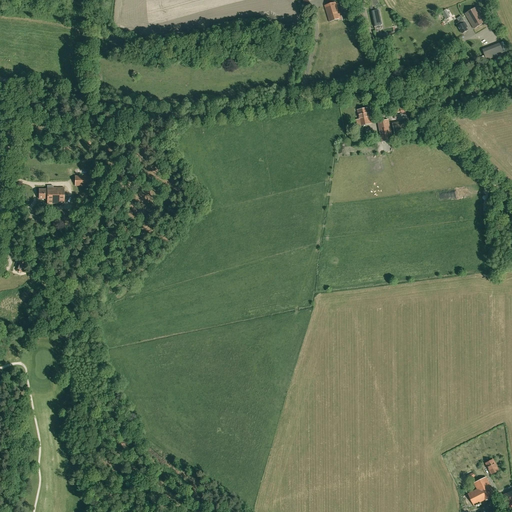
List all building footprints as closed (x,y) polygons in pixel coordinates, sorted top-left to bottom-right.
[(349,1),(339,4),(343,16),(353,14),(349,1)] [(329,22),(341,19),(336,2),(324,6),(329,22)] [(465,14),(474,28),(485,22),(477,7),(465,14)] [(446,10),(442,12),(446,20),(450,17),(446,10)] [(380,11),(372,13),(374,27),(382,25),(380,11)] [(456,24),(462,34),(468,30),(466,28),(467,27),(463,20),(461,16),(457,19),(459,22),(456,24)] [(505,53),(501,43),(481,51),(485,61),(505,53)] [(358,110),(359,119),(361,125),(370,123),(367,108),(358,110)] [(392,140),(388,120),(378,122),(382,142),(392,140)] [(410,131),(408,120),(392,123),(394,134),(410,131)] [(75,176),(75,186),(91,186),(91,176),(75,176)] [(47,186),(47,189),(39,189),(39,199),(47,200),(47,204),(64,204),(64,200),(67,200),(67,191),(64,191),(64,188),(64,187),(53,187),(53,186),(47,186)] [(23,262),(22,264),(18,263),(15,271),(22,273),(24,267),(25,265),(27,266),(28,263),(23,262)] [(498,471),(496,466),(495,467),(494,465),(495,464),(493,460),(485,463),(491,474),(498,471)] [(474,506),(495,495),(486,477),(473,483),(476,489),(467,494),(474,506)]
